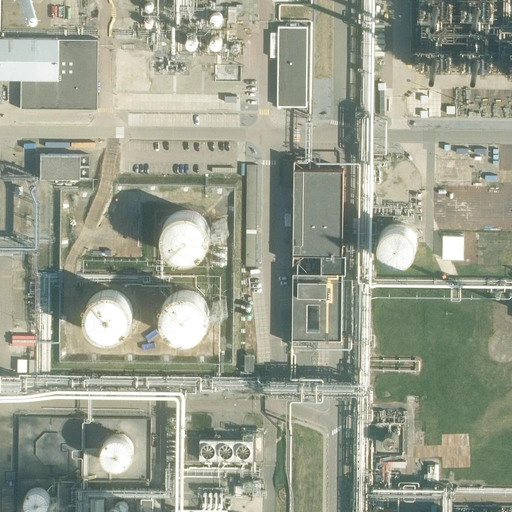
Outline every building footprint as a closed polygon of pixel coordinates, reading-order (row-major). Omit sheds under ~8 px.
[(232,1),(231,20),(240,20),(241,2),(232,1)] [(228,5),(216,5),(216,19),(229,18),(228,5)] [(151,13),(149,23),(156,24),(158,14),(151,13)] [(307,26),(278,25),(277,105),(306,106),(307,26)] [(196,48),(207,33),(196,26),(186,41),(196,48)] [(219,48),(231,33),(223,26),(210,41),(219,48)] [(97,39),(0,37),(0,78),(20,79),(19,108),(96,109),(97,39)] [(457,113),(458,103),(449,103),(449,113),(457,113)] [(88,178),(89,154),(39,154),(39,178),(88,178)] [(293,184),(293,159),(283,159),(282,184),(293,184)] [(342,272),(345,272),(346,254),(343,254),(343,246),(344,246),(345,246),(345,245),(346,245),(346,244),(346,243),(346,242),(345,242),(344,242),(343,242),(343,229),(345,229),(346,229),(346,228),(346,227),(347,227),(347,226),(346,226),(347,226),(346,226),(346,225),(345,225),(343,225),(344,168),(295,168),(295,159),(294,159),(293,262),(294,262),(294,253),(322,254),(322,271),(299,271),(299,261),(298,261),(298,271),(293,271),(292,337),(292,343),(293,343),(293,337),(342,338),(342,272)] [(250,161),(250,254),(260,254),(260,161),(250,161)] [(210,238),(211,233),(210,228),(209,223),(206,219),(204,216),(200,212),(195,210),(191,209),(187,208),(181,208),(177,209),(173,211),(169,215),(165,219),(163,222),(161,227),(161,232),(161,236),(162,241),(164,246),(167,250),(171,253),(176,256),(180,257),(185,258),(190,257),(194,256),(199,254),(203,251),(206,247),(208,243),(210,238)] [(415,246),(415,243),(415,240),(414,236),(413,232),(410,229),(408,227),(404,225),(401,223),(396,222),(393,222),(388,223),(384,225),(382,227),(379,231),(376,234),(375,238),(374,242),(375,246),(376,250),(378,254),(380,257),(383,260),(387,262),(390,263),(394,263),(397,263),(401,263),(405,261),(409,258),(412,254),(414,251),(415,246)] [(490,288),(511,287),(511,280),(496,280),(496,277),(490,277),(490,288)] [(133,319),(133,314),(133,310),(132,305),(130,301),(126,296),(122,293),(119,291),(114,289),(109,288),(103,289),(99,290),(95,292),(90,295),(87,298),(85,303),(83,308),(82,313),(83,318),(84,322),(86,327),(89,331),(92,334),(97,337),(102,339),(107,339),(112,339),(117,338),(121,335),(125,332),(128,329),(131,324),(133,319)] [(208,319),(208,314),(208,310),(206,305),(205,301),(201,297),(198,294),(194,291),(189,290),(184,289),(178,289),(175,291),(170,293),(166,296),(163,299),(161,303),(159,308),(158,313),(159,318),(160,323),(163,328),(165,331),(169,334),(173,337),(177,338),(182,339),(187,339),(191,337),(196,335),(201,332),(204,328),(206,324),(208,319)] [(260,348),(251,347),(250,362),(260,362),(260,348)] [(418,409),(418,398),(406,398),(406,409),(418,409)] [(84,428),(74,427),(73,432),(78,433),(77,442),(82,443),(84,428)] [(133,452),(134,449),(133,446),(132,442),(131,439),(129,437),(126,434),(123,433),(120,432),(117,432),(114,432),(111,433),(108,434),(105,436),(103,438),(101,442),(100,445),(100,448),(100,451),(101,455),(103,458),(104,460),(107,462),(109,464),(112,465),(115,466),(119,465),(122,465),(125,463),(128,461),(130,459),(132,456),(133,452)] [(36,459),(38,460),(40,449),(28,447),(24,465),(34,467),(36,459)] [(45,503),(45,500),(45,496),(43,494),(42,492),(40,490),(38,489),(34,488),(30,488),(28,488),(24,491),(22,492),(21,495),(20,497),(20,500),(20,502),(20,505),(23,509),(24,511),(26,511),(37,511),(41,510),(43,508),(44,506),(45,503)] [(109,511),(110,490),(96,490),(95,511),(109,511)] [(127,511),(137,497),(127,490),(115,509),(119,511),(127,511)] [(157,511),(158,493),(146,492),(145,510),(157,511)] [(399,511),(400,503),(379,502),(379,511),(399,511)]
